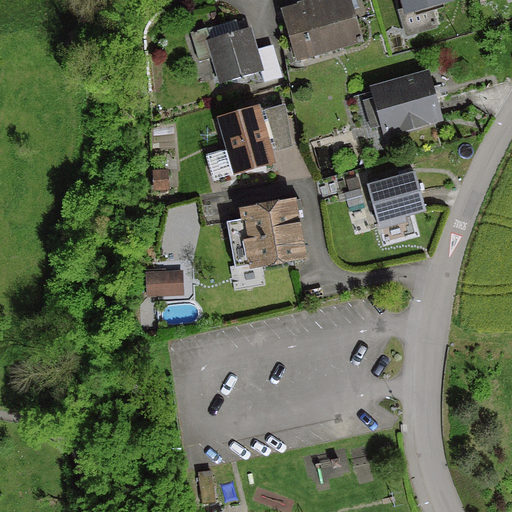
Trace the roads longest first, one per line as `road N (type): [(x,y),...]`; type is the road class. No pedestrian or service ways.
road 1 (unknown): [(433,335),(251,355),(225,368),(217,392),(229,414),(253,422),(429,375)]
road 2 (residential): [(511,124),(443,278),(433,335),(428,422),(451,511)]
